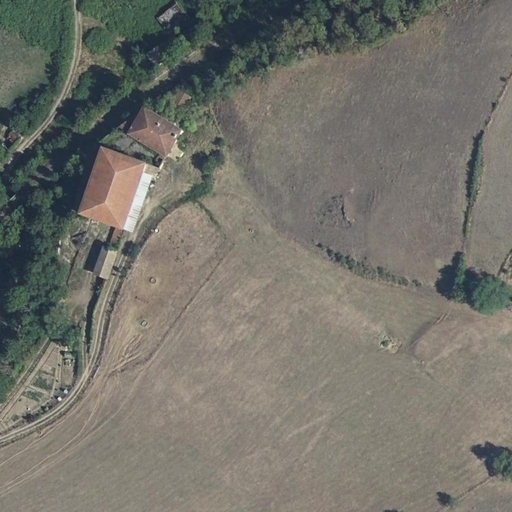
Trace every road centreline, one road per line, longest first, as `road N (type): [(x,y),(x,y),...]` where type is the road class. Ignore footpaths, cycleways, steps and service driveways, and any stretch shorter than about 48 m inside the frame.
road 1 (track): [(77,0),(79,49),(57,109),(8,167),(12,193),(34,214),(21,323),(0,366)]
road 2 (track): [(0,440),(40,422),(80,388),(146,210),(172,189)]
